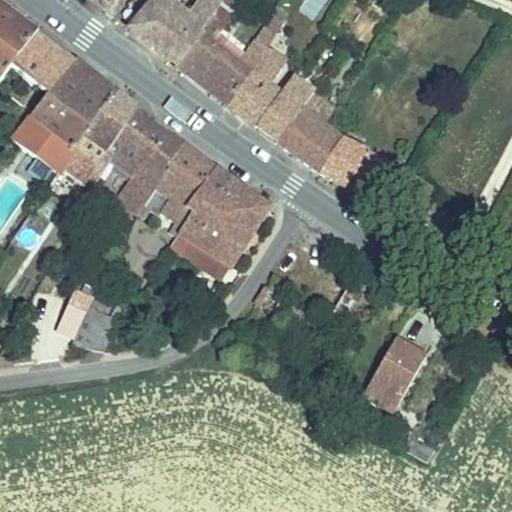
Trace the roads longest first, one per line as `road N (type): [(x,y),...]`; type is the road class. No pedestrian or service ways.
road 1 (unclassified): [(0,382),(216,332),(304,196)]
road 2 (secondary): [(39,0),(304,196)]
road 3 (secondary): [(304,196),(511,321)]
